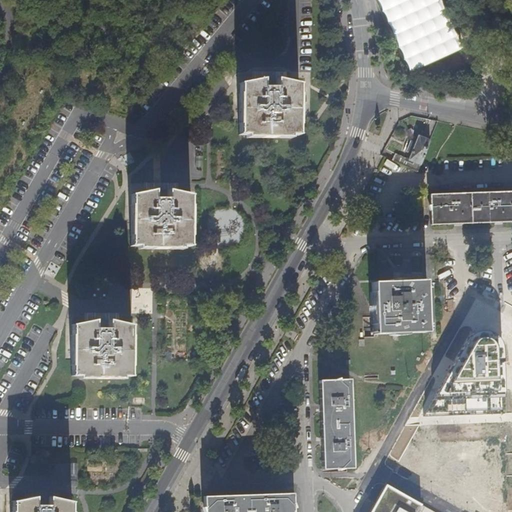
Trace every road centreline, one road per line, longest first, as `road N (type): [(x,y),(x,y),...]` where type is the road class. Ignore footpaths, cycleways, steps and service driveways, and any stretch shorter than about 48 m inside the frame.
road 1 (tertiary): [(149,511),(307,236)]
road 2 (residential): [(306,480),(299,351),(361,240)]
road 3 (residential): [(375,469),(467,298)]
road 4 (tertiary): [(307,236),(370,91)]
road 5 (residential): [(361,240),(511,238)]
road 6 (residential): [(511,121),(370,91)]
